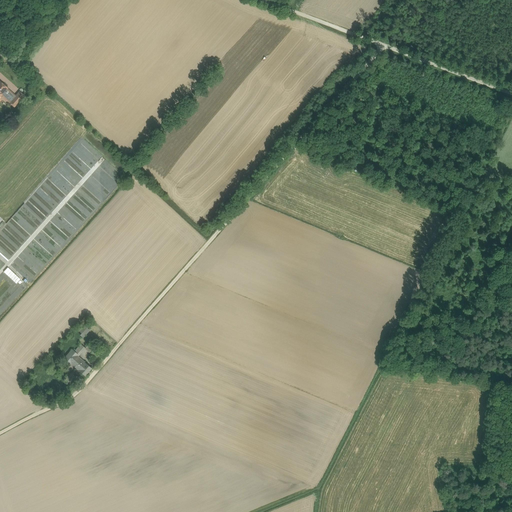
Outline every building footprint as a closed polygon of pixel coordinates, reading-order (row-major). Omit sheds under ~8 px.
[(7,88),(1,95),(10,103),(16,96),(7,88)] [(10,103),(14,107),(22,98),(17,94),(10,103)] [(85,324),(79,331),(81,333),(80,335),(83,337),(89,330),(87,328),(88,326),(85,324)] [(104,354),(90,342),(85,348),(99,360),(104,354)] [(81,344),(74,351),(78,355),(85,348),(81,344)] [(72,349),(64,358),(70,363),(77,356),(78,355),(74,351),(72,349)] [(91,368),(77,356),(70,363),(85,376),(91,368)]
